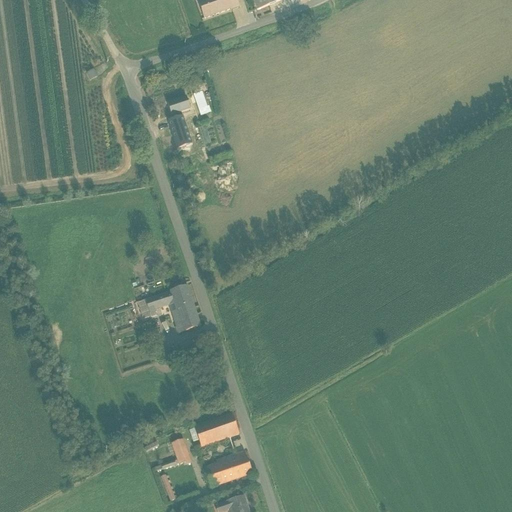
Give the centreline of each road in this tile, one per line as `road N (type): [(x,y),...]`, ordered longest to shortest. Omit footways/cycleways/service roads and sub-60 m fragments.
road 1 (unclassified): [(274,511),(123,71)]
road 2 (unclassified): [(123,71),(318,0)]
